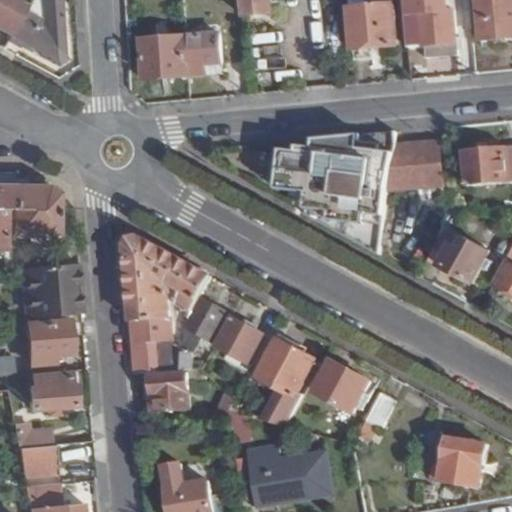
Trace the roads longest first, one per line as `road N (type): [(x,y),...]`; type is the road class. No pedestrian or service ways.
road 1 (residential): [(136,176),(511,382)]
road 2 (residential): [(511,98),(140,134)]
road 3 (residential): [(125,511),(103,206),(108,183)]
road 4 (residential): [(111,122),(99,0)]
